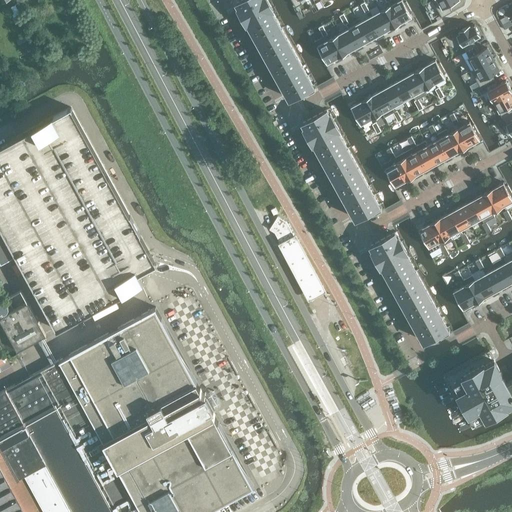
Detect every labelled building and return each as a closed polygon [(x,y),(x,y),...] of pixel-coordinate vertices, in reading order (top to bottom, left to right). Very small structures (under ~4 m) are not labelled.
[(248,23),(248,22),(256,18),(261,26),(262,27),(266,35),(267,36),(272,45),(272,46),(277,54),(277,55),(282,64),(287,73),(278,78),(290,98),(313,85),(271,10),(272,9),(267,0),(240,0),(237,2),(239,7),(238,8),(247,23),(248,23)] [(402,0),(387,0),(388,0),(390,4),(391,4),(402,26),(406,24),(404,21),(412,17),(410,13),(412,12),(406,0),(404,2),(402,0)] [(432,0),(442,17),(452,11),(449,5),(457,0),(432,0)] [(15,4),(8,8),(13,16),(17,14),(20,13),(15,4)] [(390,4),(380,10),(390,28),(398,24),(399,27),(402,26),(391,4),(390,4)] [(390,28),(380,10),(370,16),(380,34),(382,37),(385,35),(383,32),(390,28)] [(380,34),(370,16),(359,22),(369,40),(377,36),(378,39),(382,37),(380,34)] [(510,20),(503,24),(505,28),(511,25),(510,20)] [(362,44),(369,40),(359,22),(349,27),(359,46),(361,49),(364,47),(362,44)] [(460,32),(456,34),(463,47),(465,51),(476,45),(473,40),(480,35),(474,24),(471,26),(470,24),(458,30),(460,32)] [(359,46),(349,27),(338,33),(348,52),(356,47),(357,50),(361,49),(359,46)] [(328,39),(339,60),(343,59),(341,56),(348,52),(338,33),(328,39)] [(328,39),(326,35),(326,34),(323,36),(314,41),(319,49),(317,50),(323,61),(325,60),(327,63),(335,59),(336,62),(339,60),(328,39)] [(476,45),(465,51),(474,68),(471,70),(493,58),(487,47),(479,51),(476,45)] [(499,69),(493,58),(471,70),(477,81),(480,87),(494,79),(491,73),(499,69)] [(426,60),(423,62),(435,83),(445,77),(444,74),(446,73),(439,61),(437,62),(435,59),(428,63),(426,60)] [(435,83),(423,62),(420,64),(421,67),(414,71),(424,89),(435,83)] [(405,72),(402,74),(414,95),(416,99),(418,98),(426,93),(424,89),(414,71),(407,75),(405,72)] [(403,101),(414,95),(402,74),(399,75),(400,78),(393,82),(403,101)] [(487,90),(493,101),(511,91),(506,80),(497,84),(494,79),(484,85),(487,90)] [(403,101),(393,82),(386,86),(384,84),(381,85),(393,107),(393,106),(403,101)] [(393,107),(381,85),(378,87),(379,90),(372,94),(382,113),(382,112),(384,117),(393,112),(395,111),(393,106),(393,107)] [(511,110),(510,106),(511,104),(511,92),(511,91),(493,101),(493,102),(502,118),(511,112),(511,110)] [(382,113),(372,94),(365,98),(363,95),(360,97),(372,118),(382,113)] [(353,109),(350,111),(357,122),(359,121),(361,124),(372,118),(360,97),(357,99),(358,102),(351,106),(353,109)] [(0,144),(0,258),(1,261),(15,253),(57,329),(143,282),(139,273),(157,263),(141,234),(130,214),(71,106),(0,144)] [(356,218),(379,205),(338,129),(339,129),(330,113),(329,114),(326,109),(303,122),(305,127),(313,143),(314,142),(356,218)] [(511,112),(502,118),(499,120),(508,137),(511,135),(511,134),(511,112)] [(480,135),(474,123),(472,124),(469,121),(459,127),(471,148),(474,146),(472,144),(480,139),(478,136),(480,135)] [(471,148),(459,127),(448,133),(446,128),(458,151),(466,147),(467,150),(471,148)] [(458,151),(446,128),(437,133),(435,134),(450,160),(453,158),(451,155),(458,151)] [(450,160),(435,134),(437,139),(428,144),(425,140),(437,163),(445,159),(446,162),(450,160)] [(425,140),(416,145),(414,146),(429,171),(432,170),(430,167),(437,163),(425,140)] [(414,146),(412,147),(404,152),(416,174),(424,170),(425,173),(429,171),(414,146)] [(395,156),(393,158),(396,162),(407,183),(411,181),(409,178),(416,174),(404,152),(395,156)] [(391,159),(382,164),(385,168),(387,171),(385,172),(391,184),(393,183),(395,186),(403,182),(404,185),(407,183),(396,162),(393,158),(391,159)] [(496,186),(494,183),(491,185),(503,206),(511,200),(511,197),(511,196),(511,192),(507,184),(505,185),(503,182),(496,186)] [(503,206),(491,185),(488,187),(489,190),(482,194),(494,216),(495,216),(492,212),(503,206)] [(494,216),(482,194),(475,198),(473,195),(470,196),(484,222),(486,221),(494,216)] [(484,222),(470,196),(467,198),(468,201),(461,205),(471,224),(481,218),(484,222)] [(471,224),(461,205),(454,209),(452,206),(449,208),(461,229),(471,224)] [(461,229),(449,208),(446,210),(447,213),(440,217),(452,239),(453,239),(450,235),(461,229)] [(281,243),(295,236),(287,221),(278,215),(270,229),(275,232),(281,243)] [(452,239),(440,217),(433,221),(431,218),(428,220),(442,245),(444,244),(452,239)] [(442,245),(428,220),(425,221),(426,224),(418,229),(420,232),(418,233),(425,245),(427,244),(429,247),(431,251),(440,246),(442,245)] [(373,250),(372,250),(381,266),(382,265),(413,320),(424,341),(447,328),(406,252),(407,252),(398,236),(397,237),(394,232),(371,245),(373,250)] [(296,233),(278,242),(283,251),(308,299),(316,295),(326,289),(296,233)] [(511,272),(503,257),(501,258),(493,263),(505,285),(511,281),(511,272)] [(511,257),(506,261),(504,257),(503,257),(511,272),(511,257)] [(505,285),(493,263),(492,263),(495,267),(485,273),(496,294),(500,292),(498,289),(505,285)] [(496,294),(485,273),(474,279),(472,274),(484,297),(492,293),(493,296),(496,294)] [(484,297),(472,274),(463,279),(461,280),(475,306),(479,304),(477,301),(484,297)] [(475,306),(461,280),(463,285),(453,291),(455,294),(453,295),(459,306),(461,305),(463,309),(471,305),(472,307),(475,306)] [(0,300),(0,319),(17,351),(18,351),(19,350),(23,348),(46,335),(28,302),(27,302),(20,290),(6,298),(0,300)] [(115,511),(206,511),(254,486),(212,410),(214,409),(214,407),(211,409),(210,406),(210,405),(211,405),(211,404),(212,404),(212,403),(212,402),(212,401),(212,400),(212,399),(211,399),(210,398),(210,397),(209,397),(208,397),(207,397),(206,397),(205,397),(203,394),(206,393),(205,392),(203,393),(156,306),(38,370),(115,511)] [(511,377),(509,379),(506,373),(503,375),(502,375),(501,373),(502,373),(501,370),(495,360),(489,350),(443,375),(472,427),(511,410),(511,377)] [(115,511),(38,370),(7,388),(6,387),(0,390),(0,511),(115,511)]
